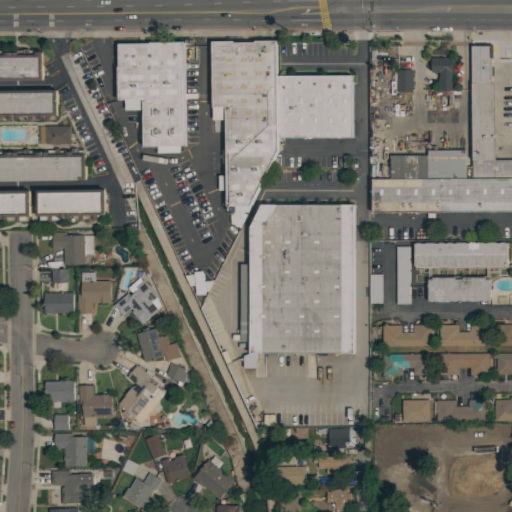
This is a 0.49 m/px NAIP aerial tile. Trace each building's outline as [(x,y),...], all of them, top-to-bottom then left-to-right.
[(185,146),(177,146),(177,151),(169,152),(169,146),(143,146),(143,99),(118,100),(117,66),(116,66),(116,41),(151,40),(151,42),(184,41),(185,146)] [(277,150),(247,212),(234,212),(234,206),(227,206),(227,190),(218,190),(218,175),(226,175),(225,107),(212,107),(212,41),(233,41),(233,43),(254,42),(254,40),(276,40),(277,76),(277,137),(277,150)] [(471,44),(492,44),(492,58),(491,58),(491,67),(493,67),(493,76),(491,76),(491,82),(494,82),(494,134),(471,134),(471,44)] [(0,50),(4,50),(4,51),(17,51),(17,50),(24,50),(24,49),(28,49),(28,50),(35,50),(36,51),(42,51),(42,80),(0,80),(0,50)] [(439,90),(439,82),(438,82),(438,77),(438,72),(431,72),(431,57),(445,57),(445,59),(451,59),(452,90),(439,90)] [(412,92),(396,92),(396,81),(393,81),(393,73),(396,73),(396,69),(412,69),(412,92)] [(277,76),(352,75),(352,137),(277,137),(277,76)] [(0,90),(57,89),(57,115),(55,115),(55,120),(50,120),(50,121),(43,122),(43,118),(39,118),(39,120),(31,120),(31,121),(26,121),(19,121),(19,118),(8,118),(8,121),(0,121),(0,90)] [(71,126),(71,144),(46,144),(46,126),(71,126)] [(511,177),(471,178),(471,134),(494,134),(494,160),(511,160),(511,177)] [(0,150),(5,150),(5,152),(16,152),(16,150),(24,150),(24,149),(28,149),(29,150),(36,150),(36,151),(46,151),(46,150),(54,150),(54,148),(59,148),(59,150),(83,149),(83,153),(85,153),(86,180),(0,180),(0,150)] [(447,178),(390,179),(390,156),(427,155),(427,150),(465,150),(466,178),(447,178)] [(447,178),(466,178),(471,178),(511,177),(511,211),(372,212),(372,179),(390,179),(447,178)] [(105,189),(105,215),(103,215),(103,219),(98,219),(98,221),(91,221),(91,215),(90,215),(90,219),(83,220),(83,221),(77,221),(77,220),(70,220),(70,218),(59,218),(59,220),(52,220),(52,221),(46,221),(46,220),(39,220),(39,216),(36,216),(35,190),(105,189)] [(0,190),(29,190),(29,216),(26,217),(26,220),(19,221),(19,222),(14,222),(13,221),(7,221),(7,219),(0,219),(0,190)] [(353,204),(353,353),(250,353),(250,342),(240,342),(240,264),(250,264),(250,227),(261,205),(353,204)] [(93,265),(84,265),(84,264),(64,265),(63,248),(53,248),(54,249),(52,249),(52,232),(66,232),(66,235),(84,234),(84,235),(93,235),(93,265)] [(416,243),(420,243),(421,243),(425,243),(434,242),(434,243),(438,243),(438,242),(443,242),(443,243),(446,243),(451,243),(455,243),(455,242),(465,242),(465,243),(469,243),(469,242),(474,242),(474,243),(477,243),(477,242),(483,242),(483,243),(486,243),(486,242),(495,242),(495,243),(500,243),(500,242),(505,242),(505,243),(507,243),(507,268),(415,268),(415,266),(414,266),(414,243),(416,243)] [(396,247),(408,246),(409,304),(396,304),(396,247)] [(67,269),(67,282),(51,283),(51,269),(67,269)] [(110,281),(110,303),(92,303),(92,312),(77,312),(77,294),(81,294),(81,272),(95,272),(95,281),(110,281)] [(381,303),(368,303),(368,274),(381,274),(381,303)] [(427,279),(428,279),(428,276),(489,276),(489,301),(488,301),(488,302),(484,302),(483,302),(483,301),(478,301),(478,302),(470,302),(469,302),(469,301),(465,301),(465,303),(461,303),(461,302),(460,302),(460,301),(456,301),(456,303),(453,303),(453,302),(452,302),(452,301),(448,301),(448,302),(439,302),(439,301),(434,301),(434,303),(430,303),(430,302),(430,301),(427,301),(427,279)] [(132,312),(133,310),(131,309),(122,316),(113,305),(128,293),(130,296),(133,293),(128,288),(140,277),(142,280),(143,280),(158,296),(152,301),(158,309),(145,321),(146,322),(143,324),(132,312)] [(73,292),(73,313),(45,313),(44,293),(73,292)] [(439,325),(458,325),(458,332),(469,331),(469,324),(488,324),(488,346),(439,346),(439,325)] [(511,345),(496,346),(496,324),(511,324),(511,345)] [(382,325),(401,325),(401,332),(412,332),(412,325),(431,325),(431,346),(382,346),(382,325)] [(136,333),(156,328),(158,338),(167,336),(169,344),(176,342),(180,357),(166,361),(164,353),(162,353),(163,356),(144,361),(136,333)] [(488,353),(488,374),(469,375),(469,368),(458,368),(458,375),(440,375),(439,354),(488,353)] [(511,353),(511,374),(497,374),(496,353),(511,353)] [(436,354),(436,361),(431,361),(431,375),(413,375),(413,368),(401,368),(401,375),(382,375),(382,354),(436,354)] [(185,369),(184,372),(187,373),(182,383),(166,376),(171,363),(185,369)] [(151,377),(148,380),(158,389),(160,386),(166,391),(156,403),(151,398),(150,399),(156,404),(149,413),(142,407),(139,411),(123,397),(132,385),(134,386),(135,384),(127,377),(136,365),(151,377)] [(60,401),(60,408),(49,408),(49,402),(45,402),(45,381),(59,381),(59,380),(72,380),(72,381),(74,381),(74,401),(60,401)] [(94,417),(94,426),(83,426),(83,417),(82,417),(82,404),(79,404),(78,386),(93,385),(93,395),(111,395),(111,416),(94,417)] [(428,400),(429,421),(407,421),(407,422),(404,422),(404,421),(402,421),(402,400),(428,400)] [(436,400),(455,400),(455,404),(455,407),(468,407),(468,400),(487,400),(487,421),(436,421),(436,400)] [(495,400),(511,400),(511,421),(495,421),(495,400)] [(68,414),(68,430),(54,430),(54,414),(68,414)] [(461,425),(461,445),(439,445),(439,441),(432,441),(431,426),(461,425)] [(475,426),(505,425),(505,439),(475,440),(475,426)] [(349,427),(354,431),(354,435),(350,438),(349,438),(349,442),(345,442),(345,447),(342,447),(342,454),(325,455),(324,447),(330,446),(330,447),(330,446),(329,446),(328,428),(349,428),(349,427)] [(75,433),(75,437),(86,437),(86,466),(64,466),(64,448),(55,448),(54,434),(75,433)] [(158,440),(159,439),(160,441),(159,442),(165,454),(152,459),(144,439),(156,434),(158,440)] [(316,455),(309,455),(310,461),(303,461),(303,456),(304,456),(304,453),(295,454),(292,455),(289,454),(287,450),(289,447),(292,446),(294,446),(316,445),(316,455)] [(427,452),(428,470),(414,471),(413,464),(415,464),(414,452),(427,452)] [(160,460),(168,458),(169,461),(174,459),(174,457),(183,455),(189,477),(167,484),(160,460)] [(219,499),(203,486),(202,487),(200,484),(197,483),(196,480),(193,478),(208,459),(210,461),(214,456),(222,462),(217,469),(219,470),(219,469),(234,481),(219,499)] [(349,473),(326,474),(326,468),(318,468),(318,463),(313,463),(313,457),(338,456),(338,457),(348,457),(349,457),(349,473)] [(121,470),(127,459),(137,463),(131,475),(121,470)] [(393,495),(393,487),(388,487),(388,465),(409,465),(409,495),(393,495)] [(305,476),(317,476),(317,485),(277,485),(276,467),(305,466),(305,476)] [(61,487),(63,487),(63,485),(52,485),(51,471),(70,470),(70,474),(83,474),(84,478),(93,478),(93,496),(83,497),(83,503),(66,503),(66,504),(62,504),(61,487)] [(122,496),(127,488),(129,489),(135,478),(143,482),(149,472),(161,480),(155,491),(153,490),(142,508),(122,496)] [(350,509),(326,509),(326,503),(317,503),(317,489),(348,489),(348,493),(350,493),(350,509)]
